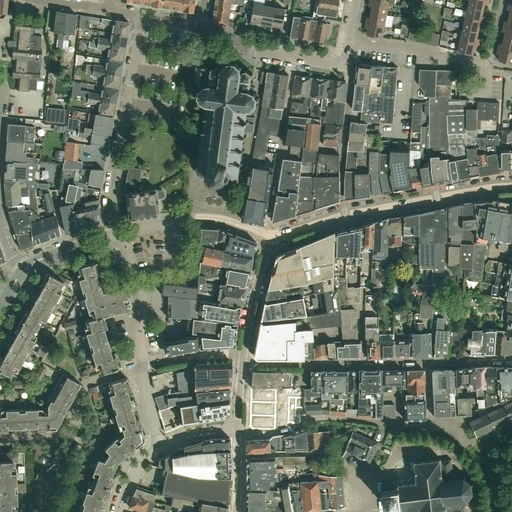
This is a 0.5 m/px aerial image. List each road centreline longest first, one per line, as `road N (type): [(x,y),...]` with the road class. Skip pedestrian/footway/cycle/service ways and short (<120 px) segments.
road 1 (unclassified): [(511,185),(345,214),(275,235),(204,217),(120,234)]
road 2 (residential): [(364,362),(242,362),(226,355),(142,366)]
road 3 (residential): [(120,234),(110,193),(141,22)]
road 4 (residential): [(236,432),(292,429),(315,417),(429,425)]
road 5 (residential): [(113,511),(133,466),(157,444),(142,366)]
road 6 (residential): [(429,425),(454,429),(465,443),(455,450),(427,441),(368,480)]
road 7 (residential): [(142,366),(133,327),(144,310),(120,234)]
